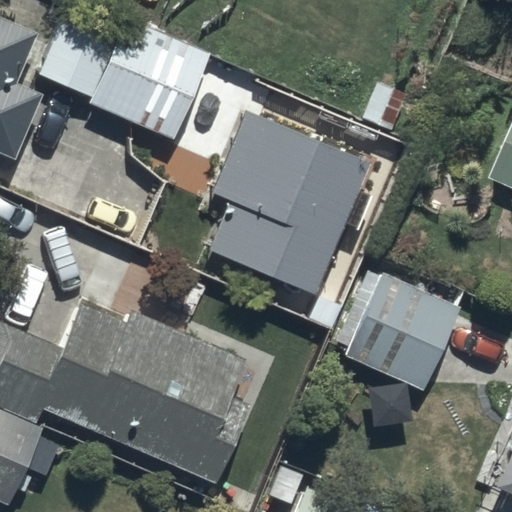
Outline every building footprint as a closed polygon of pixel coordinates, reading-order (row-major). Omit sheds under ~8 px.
[(0,147),(9,152),(36,89),(9,77),(30,27),(0,13),(0,147)] [(86,98),(168,134),(205,49),(123,13),(86,98)] [(206,245),(310,288),(365,158),(241,106),(207,188),(226,196),(206,245)] [(511,123),(492,170),(511,178),(511,123)] [(340,352),(418,386),(454,304),(377,270),(340,352)] [(86,424),(210,478),(244,400),(225,392),(242,355),(127,305),(121,317),(75,298),(56,343),(0,319),(0,404),(80,439),(86,424)] [(0,407),(0,499),(3,501),(37,423),(0,407)] [(266,491),(287,499),(299,471),(277,462),(266,491)] [(366,511),(301,485),(289,511),(366,511)]
